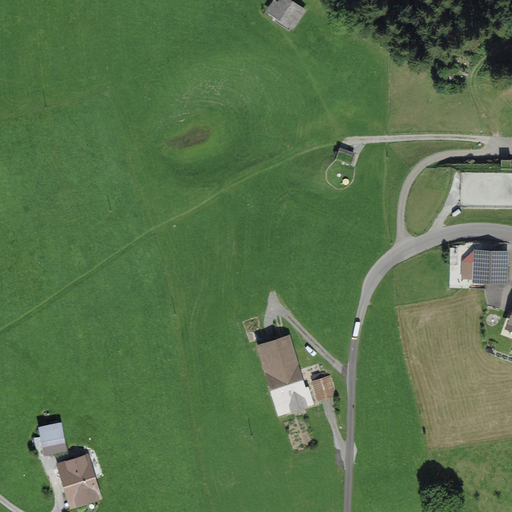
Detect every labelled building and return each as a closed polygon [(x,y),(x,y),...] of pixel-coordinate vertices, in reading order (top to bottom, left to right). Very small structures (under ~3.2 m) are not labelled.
[(302,11),(286,0),(276,0),(271,9),(293,24),(302,11)] [(351,164),(354,155),(339,150),(335,159),(344,162),(351,164)] [(479,263),(475,262),(474,281),(474,282),(486,283),(486,280),(506,281),(506,264),(502,264),(502,254),(480,253),(479,263)] [(299,376),(288,339),(269,345),(263,347),(283,412),(313,403),(308,387),(300,389),(296,376),(299,376)] [(329,378),(314,382),(319,398),(333,393),(329,378)] [(64,450),(59,423),(41,427),(43,435),(47,454),(56,452),(64,450)] [(87,459),(63,467),(74,504),(99,497),(87,459)]
